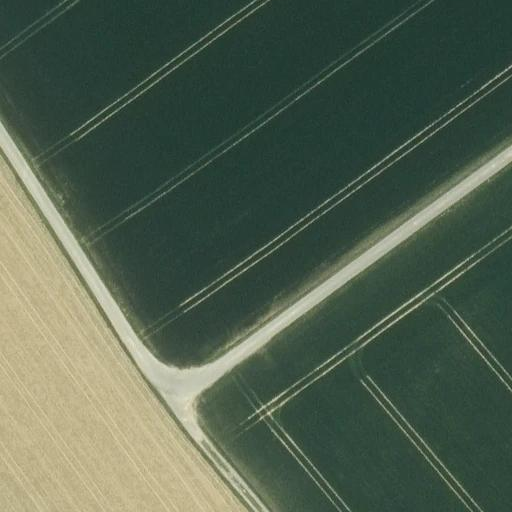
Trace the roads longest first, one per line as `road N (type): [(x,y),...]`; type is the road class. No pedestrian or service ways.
road 1 (track): [(511,156),(172,404),(0,134)]
road 2 (track): [(261,511),(172,404)]
